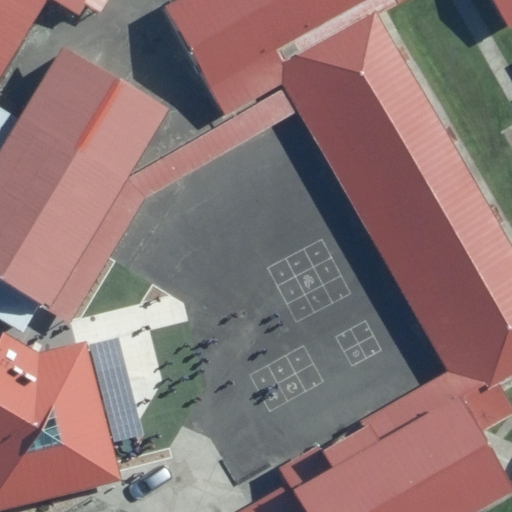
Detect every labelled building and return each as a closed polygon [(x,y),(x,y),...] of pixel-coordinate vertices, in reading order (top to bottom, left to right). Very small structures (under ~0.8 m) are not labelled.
[(0,0),(0,87),(50,7),(89,31),(108,0),(0,0)] [(466,392),(248,511),(481,511),(511,495),(511,486),(479,426),(507,411),(491,382),(511,370),(511,253),(371,0),(187,0),(174,7),(228,103),(288,70),(466,392)] [(511,23),(511,0),(491,0),(507,27),(511,23)] [(64,47),(0,154),(0,274),(55,306),(171,110),(64,47)] [(0,511),(3,511),(124,481),(87,342),(39,355),(6,335),(0,344),(0,511)]
